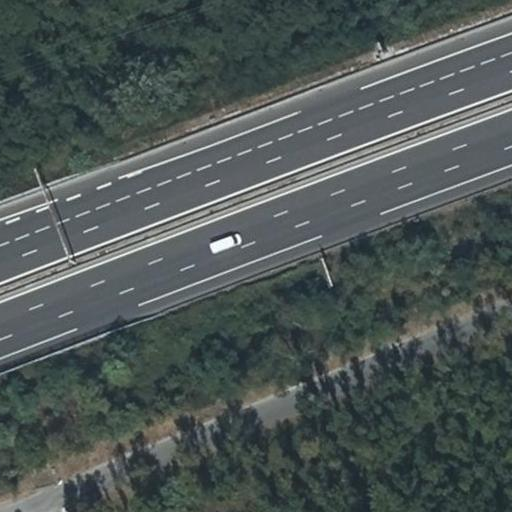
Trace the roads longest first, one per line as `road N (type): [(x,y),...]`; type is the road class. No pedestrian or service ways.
road 1 (motorway): [(0,337),(511,141)]
road 2 (unclassified): [(33,510),(511,306)]
road 3 (motorway): [(511,67),(61,233)]
